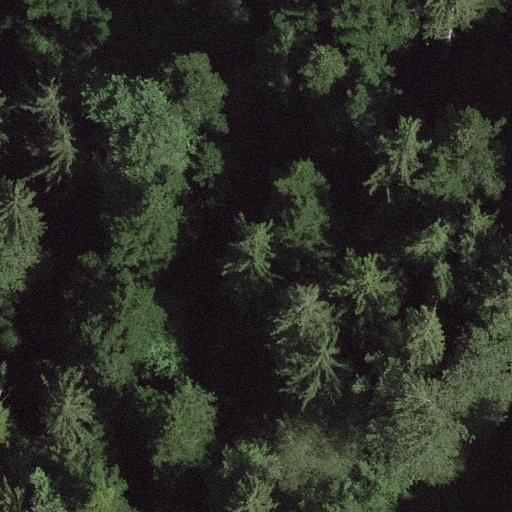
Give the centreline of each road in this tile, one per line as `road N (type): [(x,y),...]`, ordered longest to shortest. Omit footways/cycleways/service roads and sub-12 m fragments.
road 1 (track): [(188,0),(105,55),(44,60),(29,33),(40,0)]
road 2 (track): [(432,511),(511,394)]
